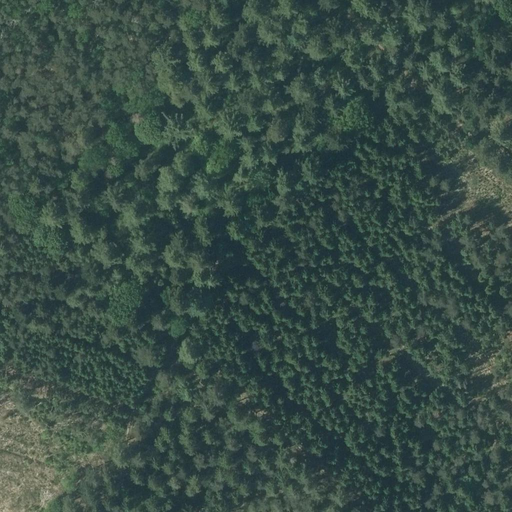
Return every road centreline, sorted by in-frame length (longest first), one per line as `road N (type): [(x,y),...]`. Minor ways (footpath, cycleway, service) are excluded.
road 1 (track): [(426,68),(347,120),(239,238),(154,373),(100,511)]
road 2 (track): [(175,340),(343,511)]
